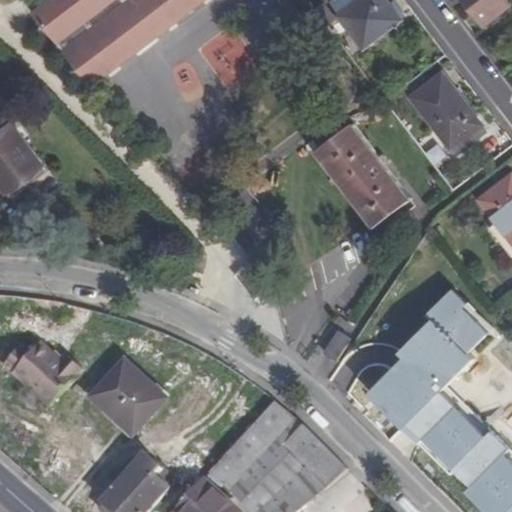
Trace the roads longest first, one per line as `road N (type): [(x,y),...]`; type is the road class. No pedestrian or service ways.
road 1 (tertiary): [(430,511),(258,350),(117,285),(0,265)]
road 2 (residential): [(423,0),(511,119)]
